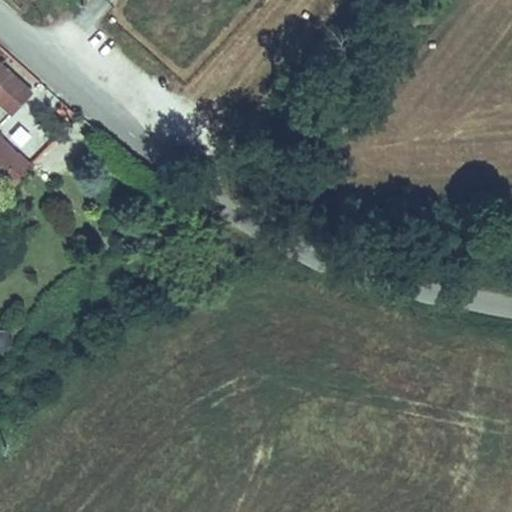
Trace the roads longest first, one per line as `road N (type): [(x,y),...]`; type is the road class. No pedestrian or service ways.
road 1 (residential): [(511,306),(364,275),(280,241),(0,18)]
road 2 (track): [(458,0),(305,252)]
